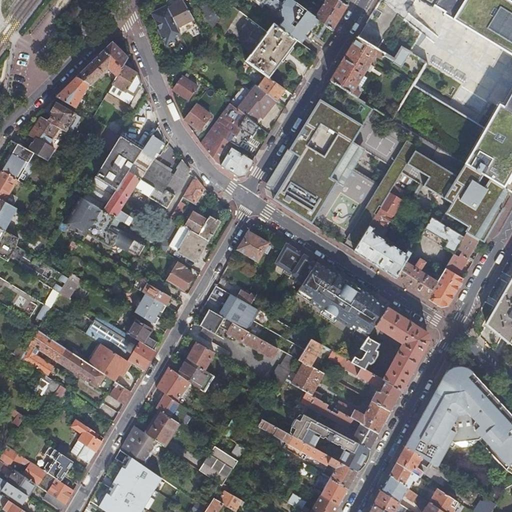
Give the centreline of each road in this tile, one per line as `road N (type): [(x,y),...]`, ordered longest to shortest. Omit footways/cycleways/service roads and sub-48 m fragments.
road 1 (residential): [(248,202),(70,511)]
road 2 (residential): [(248,202),(450,331)]
road 3 (residential): [(124,11),(177,131),(209,174),(248,202)]
road 4 (residential): [(361,0),(248,202)]
road 5 (residential): [(352,511),(450,331)]
road 6 (residential): [(0,135),(124,11)]
road 7 (residential): [(450,331),(511,222)]
